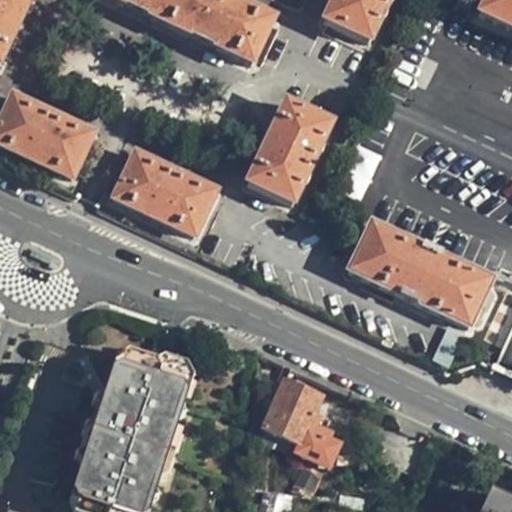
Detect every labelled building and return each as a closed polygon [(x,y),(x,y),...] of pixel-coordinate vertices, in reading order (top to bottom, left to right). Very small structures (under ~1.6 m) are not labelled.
[(0,0),(0,55),(28,0),(0,0)] [(270,23),(221,0),(107,0),(122,7),(124,4),(151,18),(151,21),(186,38),(187,35),(213,48),(212,51),(247,67),(270,23)] [(387,0),(334,0),(333,3),(330,3),(320,23),(366,46),(387,0)] [(511,34),(511,0),(482,0),(474,17),(511,34)] [(69,182),(90,138),(56,121),(54,126),(43,121),(44,115),(10,98),(0,120),(0,149),(66,182),(69,182)] [(311,164),(328,128),(283,107),(245,187),(289,209),(297,192),(305,174),(300,171),(304,162),(311,164)] [(191,240),(212,195),(178,178),(175,183),(166,179),(168,174),(132,156),(111,202),(191,240)] [(485,285),(368,227),(358,249),(346,276),(445,323),(463,332),(485,285)] [(125,343),(111,386),(87,461),(71,511),(146,511),(155,486),(152,484),(170,429),(173,429),(182,400),(175,398),(187,362),(161,353),(159,347),(150,350),(125,343)] [(319,419),(311,415),(318,399),(281,382),(276,392),(260,430),(321,459),(328,443),(312,435),(319,419)] [(87,461),(111,386),(93,392),(76,448),(87,461)] [(267,492),(263,511),(288,511),(291,495),(267,492)] [(511,511),(511,506),(487,495),(478,511),(511,511)]
